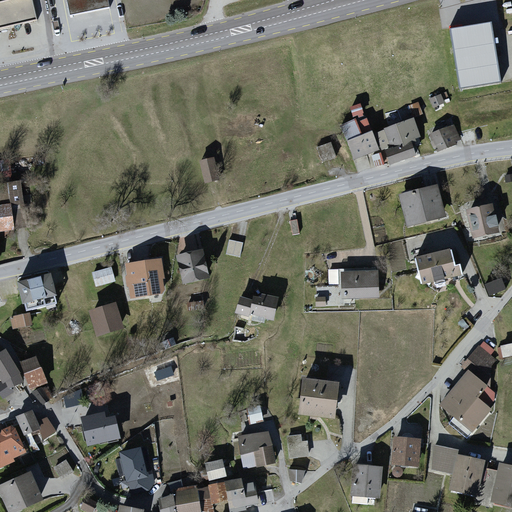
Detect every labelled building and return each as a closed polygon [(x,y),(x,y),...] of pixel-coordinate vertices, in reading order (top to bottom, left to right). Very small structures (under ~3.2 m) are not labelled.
[(0,0),(0,31),(40,22),(34,0),(0,0)] [(108,0),(65,0),(69,17),(111,9),(108,0)] [(491,22),(449,28),(460,88),(501,83),(491,22)] [(416,113),(381,128),(375,134),(380,146),(389,166),(417,154),(413,144),(427,138),(416,113)] [(358,116),(336,126),(352,160),(380,146),(375,134),(367,117),(358,121),(358,116)] [(462,140),(450,116),(426,128),(438,151),(462,140)] [(332,141),(318,146),(324,161),(338,156),(332,141)] [(214,156),(198,160),(203,183),(220,180),(214,156)] [(24,159),(0,161),(0,177),(26,176),(24,159)] [(13,202),(0,203),(0,228),(16,231),(12,206),(28,203),(23,176),(9,178),(13,202)] [(442,180),(397,192),(406,226),(451,214),(442,180)] [(496,203),(467,208),(472,238),(501,233),(496,203)] [(298,219),(289,221),(291,234),(300,233),(298,219)] [(242,239),(228,236),(225,250),(239,253),(242,239)] [(202,247),(174,256),(184,284),(211,275),(202,247)] [(454,247),(413,256),(421,289),(470,278),(466,263),(458,265),(454,247)] [(164,255),(126,257),(128,294),(167,292),(164,255)] [(111,265),(89,272),(94,287),(116,280),(111,265)] [(380,267),(342,268),(343,297),(381,296),(380,267)] [(51,272),(16,281),(23,311),(42,307),(44,314),(70,307),(66,289),(56,291),(51,272)] [(504,277),(484,284),(488,296),(508,289),(504,277)] [(272,319),(278,296),(263,292),(252,297),(242,295),(238,310),(272,319)] [(116,300),(88,311),(97,337),(126,327),(116,300)] [(38,310),(10,316),(13,329),(42,322),(38,310)] [(462,364),(466,368),(481,380),(496,361),(491,354),(496,349),(483,338),(462,364)] [(2,340),(0,340),(0,385),(4,393),(25,381),(2,340)] [(511,342),(499,345),(502,358),(511,356),(511,342)] [(48,383),(36,354),(19,361),(31,390),(48,383)] [(481,380),(466,368),(436,404),(472,434),(493,409),(479,398),(489,386),(481,380)] [(340,383),(301,378),(296,412),(336,417),(340,383)] [(264,419),(261,403),(237,408),(240,423),(264,419)] [(16,420),(24,435),(42,426),(35,411),(16,420)] [(104,411),(81,416),(87,446),(111,442),(104,411)] [(0,467),(14,461),(13,457),(27,451),(16,424),(9,427),(8,424),(0,427),(0,467)] [(269,429),(236,436),(243,471),(276,464),(269,429)] [(289,433),(290,457),(310,456),(309,439),(303,439),(302,433),(289,433)] [(424,438),(392,435),(389,462),(421,465),(424,438)] [(121,447),(130,493),(154,488),(144,442),(121,447)] [(479,496),(485,460),(459,456),(460,449),(434,444),(429,471),(449,475),(446,491),(479,496)] [(223,458),(202,463),(207,481),(228,476),(223,458)] [(74,473),(67,459),(53,466),(61,480),(74,473)] [(511,506),(511,463),(501,461),(492,502),(511,506)] [(384,464),(352,462),(350,501),(376,502),(376,497),(382,497),(384,464)] [(291,479),(304,480),(304,468),(291,468),(291,479)] [(32,470),(0,484),(0,490),(9,511),(16,511),(45,499),(32,470)] [(242,475),(202,484),(208,508),(227,503),(229,511),(260,505),(255,481),(244,483),(242,475)] [(201,511),(197,487),(157,495),(159,511),(201,511)] [(95,511),(100,501),(86,500),(82,508),(90,511),(95,511)]
